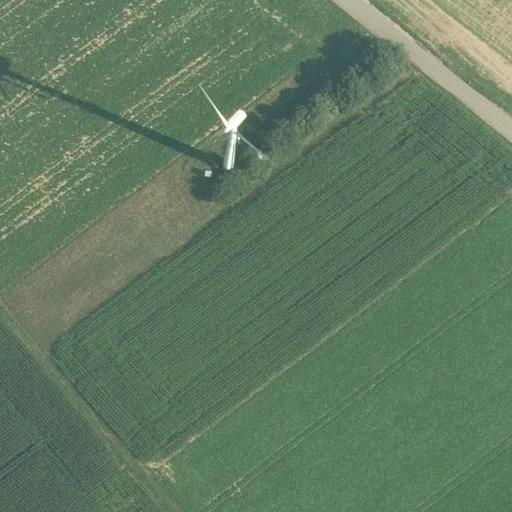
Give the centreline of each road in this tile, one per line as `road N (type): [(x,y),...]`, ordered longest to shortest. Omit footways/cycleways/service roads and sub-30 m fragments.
road 1 (track): [(173,511),(0,307)]
road 2 (unclassified): [(511,131),(348,0)]
road 3 (track): [(254,169),(411,51)]
